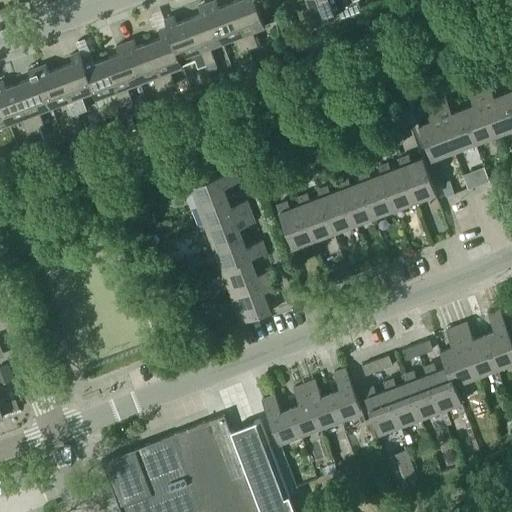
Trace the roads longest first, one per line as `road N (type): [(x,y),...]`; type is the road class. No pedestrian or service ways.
road 1 (residential): [(55,434),(511,251)]
road 2 (residential): [(55,434),(0,297)]
